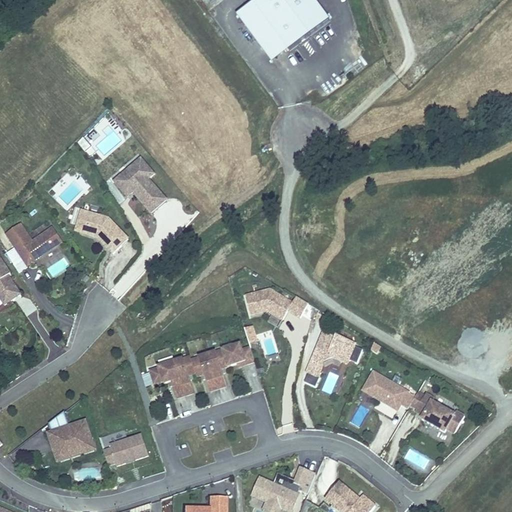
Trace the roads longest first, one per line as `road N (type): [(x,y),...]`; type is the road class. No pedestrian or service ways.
road 1 (residential): [(417,507),(365,462),(320,443),(270,450),(102,504),(53,501),(0,473)]
road 2 (residential): [(0,402),(78,343),(95,313)]
road 3 (residential): [(417,507),(508,412)]
